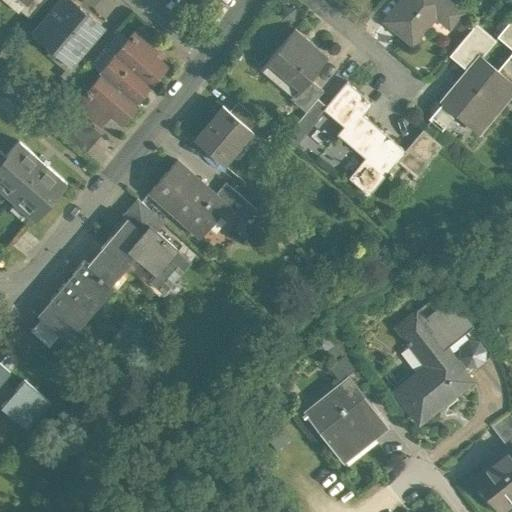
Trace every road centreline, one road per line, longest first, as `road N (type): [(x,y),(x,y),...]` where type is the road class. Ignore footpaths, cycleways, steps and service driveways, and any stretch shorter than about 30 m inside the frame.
road 1 (residential): [(5,283),(42,260),(209,58)]
road 2 (residential): [(311,0),(406,77)]
